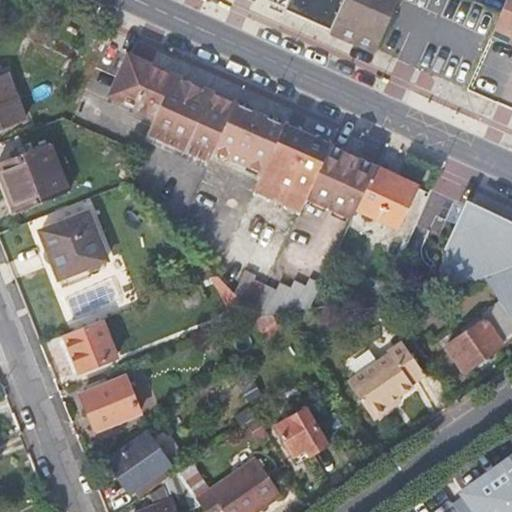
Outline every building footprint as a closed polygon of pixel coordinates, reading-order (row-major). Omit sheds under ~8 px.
[(265,0),(286,9),(289,0),(265,0)] [(289,0),(286,9),(332,29),(344,0),(289,0)] [(344,0),(332,29),(378,50),(399,0),(344,0)] [(511,0),(507,0),(502,11),(494,29),(511,37),(511,35),(511,0)] [(60,78),(70,57),(30,39),(20,59),(60,78)] [(155,116),(146,135),(150,136),(176,80),(128,58),(111,95),(133,105),(155,116)] [(0,73),(0,132),(27,122),(6,72),(0,73)] [(150,136),(208,163),(213,152),(234,106),(176,80),(150,136)] [(130,111),(133,105),(111,95),(108,101),(130,111)] [(283,127),(234,104),(234,106),(213,152),(261,174),(283,127)] [(253,192),(299,212),(304,199),(328,147),(283,127),(261,174),(253,192)] [(147,143),(205,169),(208,163),(150,136),(147,143)] [(0,163),(0,174),(15,214),(71,192),(51,144),(0,163)] [(344,153),(329,146),(328,147),(304,199),(350,220),(355,210),(375,167),(357,159),(356,161),(343,155),(344,153)] [(125,164),(118,177),(127,180),(133,167),(125,164)] [(417,187),(375,167),(355,210),(398,230),(417,187)] [(443,270),(446,286),(484,280),(498,301),(511,321),(511,228),(469,209),(450,255),(448,254),(444,262),(446,263),(443,270)] [(94,283),(89,269),(107,261),(88,212),(37,232),(65,295),(94,283)] [(214,276),(201,262),(173,273),(179,290),(214,276)] [(264,288),(254,283),(255,278),(244,273),(234,295),(233,296),(251,316),(264,288)] [(212,279),(197,284),(203,299),(217,295),(212,279)] [(251,316),(255,319),(273,316),(310,310),(320,288),(309,283),(306,290),(294,285),(290,293),(279,287),(276,293),(264,288),(251,316)] [(227,299),(235,322),(251,316),(233,296),(227,299)] [(385,297),(370,299),(387,323),(398,316),(385,297)] [(500,346),(511,338),(511,321),(498,301),(480,314),(484,320),(445,346),(465,374),(502,349),(500,346)] [(282,329),(273,316),(255,319),(251,320),(264,338),(282,329)] [(118,359),(103,319),(65,334),(80,373),(118,359)] [(425,377),(402,344),(388,354),(389,357),(348,385),(374,423),(388,413),(390,406),(398,399),(414,389),(412,386),(425,377)] [(141,413),(127,377),(81,395),(95,431),(141,413)] [(401,404),(398,399),(390,406),(388,413),(401,404)] [(249,406),(234,416),(241,426),(256,416),(249,406)] [(305,451),(310,458),(328,446),(305,408),(274,427),(293,458),(305,451)] [(259,422),(251,428),(259,440),(267,435),(259,422)] [(169,465),(146,432),(107,460),(130,493),(169,465)] [(511,511),(511,459),(466,492),(480,511),(511,511)] [(213,492),(199,501),(201,505),(205,511),(261,511),(282,497),(256,462),(213,492)] [(183,511),(201,505),(199,501),(185,481),(179,470),(162,483),(169,502),(144,511),(183,511)] [(199,471),(185,481),(199,501),(213,492),(199,471)]
